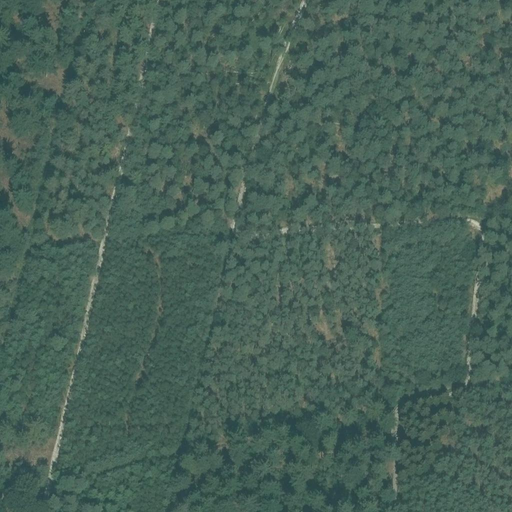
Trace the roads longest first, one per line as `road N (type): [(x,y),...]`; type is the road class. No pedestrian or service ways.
road 1 (track): [(305,0),(231,220),(236,231),(471,220),(481,229),(467,379),(459,389),(397,403),(392,511)]
road 2 (track): [(158,0),(41,511)]
